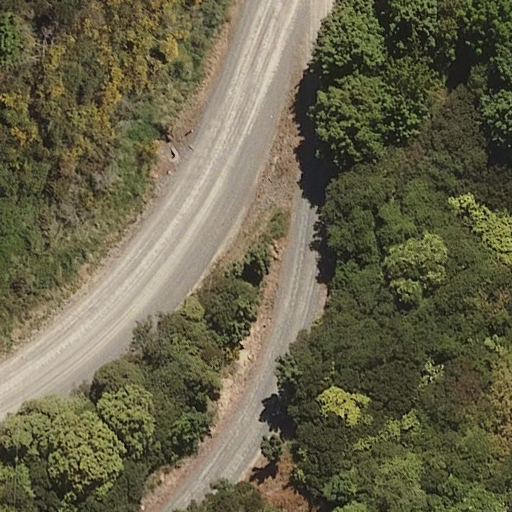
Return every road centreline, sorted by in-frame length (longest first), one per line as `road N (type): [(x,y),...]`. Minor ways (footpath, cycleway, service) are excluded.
road 1 (unclassified): [(299,0),(327,50),(317,218),(302,292),(253,416),(185,511)]
road 2 (unclassified): [(0,409),(89,345),(153,282),(214,194),(288,0)]
